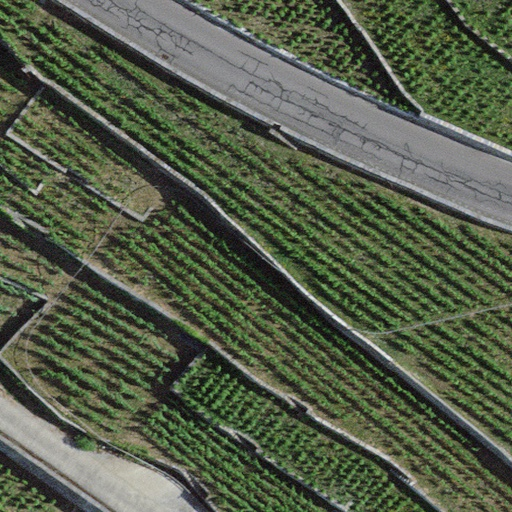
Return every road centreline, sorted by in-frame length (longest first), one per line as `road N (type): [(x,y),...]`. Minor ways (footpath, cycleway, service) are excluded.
road 1 (tertiary): [(511,194),(351,124),(118,0)]
road 2 (track): [(0,416),(137,511)]
